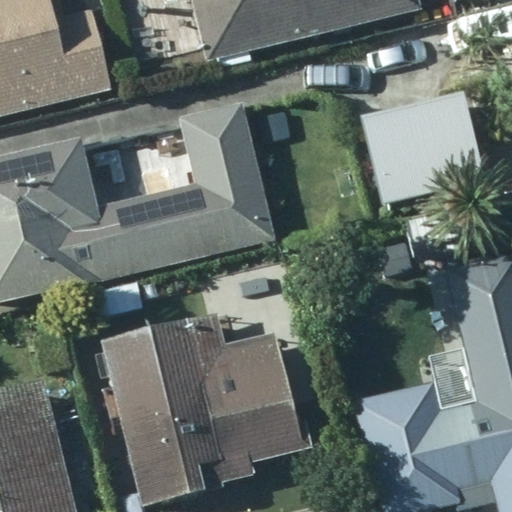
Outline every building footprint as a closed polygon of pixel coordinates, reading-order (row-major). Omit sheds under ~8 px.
[(0,0),(0,123),(101,99),(82,22),(48,30),(40,0),(0,0)] [(181,0),(199,71),(415,18),(411,0),(181,0)] [(511,54),(511,55),(511,57),(511,75),(503,77),(511,113),(511,54)] [(239,114),(169,130),(185,197),(87,220),(72,156),(0,172),(0,316),(272,252),(239,114)] [(209,327),(93,356),(131,511),(151,511),(245,488),(242,473),(302,458),(274,339),(215,354),(209,327)] [(0,511),(64,511),(36,395),(0,403),(0,511)] [(511,511),(511,405),(430,426),(424,398),(344,417),(367,511),(446,511),(446,507),(481,497),(485,511),(511,511)]
